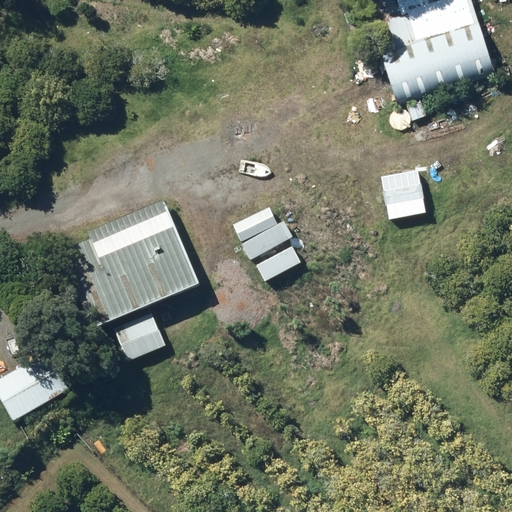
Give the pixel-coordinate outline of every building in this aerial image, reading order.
[(495,69),(470,0),(376,0),(394,49),(376,55),(393,105),(495,69)] [(205,279),(165,196),(56,251),(95,332),(205,279)] [(270,201),(228,221),(259,282),(301,261),(289,238),(294,235),(285,217),(279,220),(270,201)] [(168,343),(151,310),(109,332),(125,365),(168,343)] [(0,374),(0,397),(11,418),(72,386),(52,347),(0,374)]
